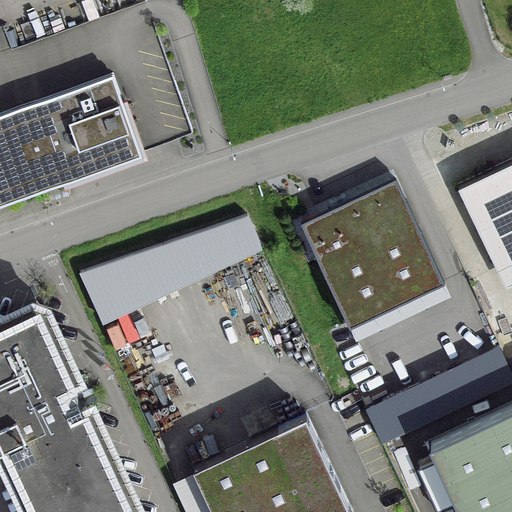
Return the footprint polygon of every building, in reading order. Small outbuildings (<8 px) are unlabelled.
[(0,210),(148,159),(128,101),(124,103),(114,73),(0,112),(0,210)] [(506,279),(511,276),(511,156),(459,181),(506,279)] [(343,313),(435,272),(391,174),(299,215),(343,313)] [(0,444),(0,456),(25,511),(84,511),(132,490),(91,401),(82,406),(69,379),(78,375),(45,304),(31,299),(0,313),(0,440),(2,439),(4,442),(0,444)] [(511,511),(511,404),(430,443),(462,511),(511,511)] [(352,511),(310,417),(197,468),(216,511),(352,511)] [(142,511),(132,490),(84,511),(142,511)]
